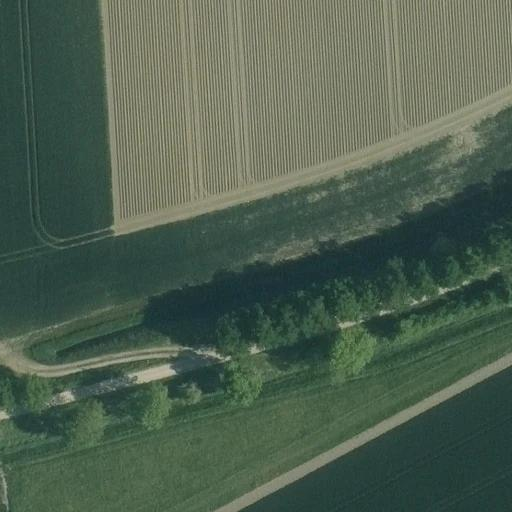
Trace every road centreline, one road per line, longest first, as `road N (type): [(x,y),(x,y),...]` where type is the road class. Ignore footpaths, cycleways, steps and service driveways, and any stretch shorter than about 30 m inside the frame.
road 1 (track): [(0,413),(217,355),(511,260)]
road 2 (track): [(14,357),(60,372),(162,349),(217,355)]
